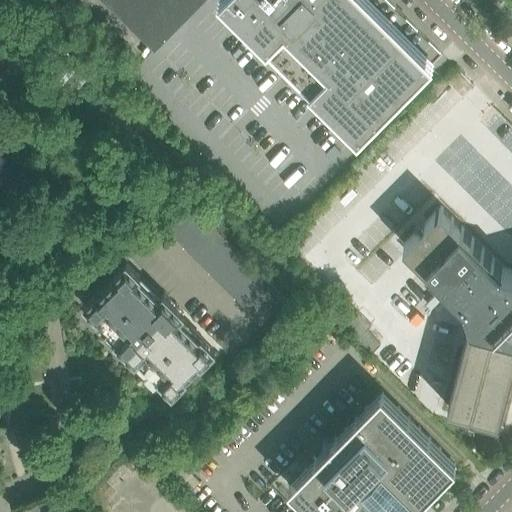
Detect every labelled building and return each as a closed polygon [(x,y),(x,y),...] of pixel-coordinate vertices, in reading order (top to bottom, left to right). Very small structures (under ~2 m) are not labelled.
[(109,0),(156,46),(200,0),(109,0)] [(218,0),(358,139),(434,62),(371,0),(218,0)] [(87,79),(54,51),(46,60),(58,70),(54,75),(53,77),(53,81),(55,83),(58,84),(61,84),(63,83),(67,78),(79,88),(87,79)] [(167,229),(192,204),(184,195),(185,195),(182,192),(182,193),(183,195),(175,202),(172,206),(158,220),(167,229)] [(176,238),(201,212),(192,204),(167,229),(176,238)] [(511,269),(505,268),(441,205),(404,244),(467,306),(471,320),(448,406),(500,420),(511,374),(511,269)] [(184,246),(209,221),(201,212),(176,238),(184,246)] [(193,255),(218,229),(209,221),(184,246),(193,255)] [(201,263),(227,237),(226,236),(218,229),(193,255),(201,263)] [(210,271),(235,246),(228,239),(229,238),(227,237),(201,263),(210,271)] [(218,280),(244,254),(242,252),(242,253),(235,246),(210,271),(218,280)] [(227,288),(252,263),(244,255),(245,254),(244,254),(218,280),(227,288)] [(95,321),(105,331),(137,363),(146,372),(156,382),(159,379),(173,393),(187,379),(185,378),(200,362),(202,364),(215,351),(202,337),(200,339),(180,318),(184,314),(182,311),(164,294),(159,298),(139,278),(140,276),(127,262),(113,276),(115,278),(100,293),(98,291),(84,305),(98,319),(95,321)] [(235,297),(261,271),(252,263),(227,288),(235,297)] [(244,305),(269,280),(261,271),(235,297),(244,305)] [(252,314),(278,288),(269,280),(244,305),(252,314)] [(274,311),(286,298),(288,299),(289,298),(286,296),(278,288),(252,314),(261,323),(274,311)] [(356,339),(366,329),(371,324),(358,311),(343,326),(356,339)] [(366,329),(356,339),(371,353),(381,343),(366,329)] [(330,443),(317,457),(289,485),(316,511),(401,511),(402,511),(404,511),(412,504),(410,503),(415,498),(418,501),(419,501),(420,501),(457,464),(383,390),(330,443)]
